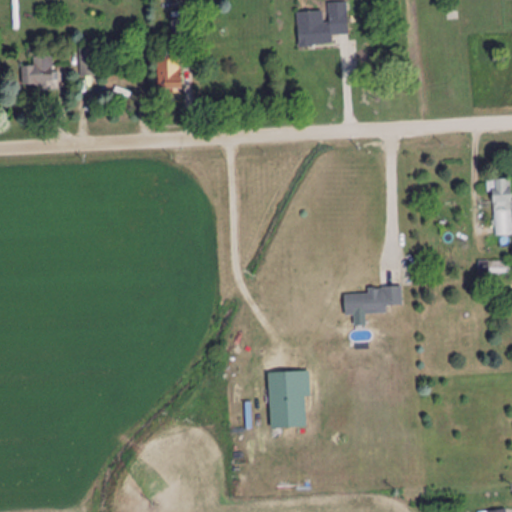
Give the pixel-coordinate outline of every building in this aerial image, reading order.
[(334,47),(333,37),(349,36),(348,3),(327,4),(328,11),(298,13),(299,48),(334,47)] [(185,38),(184,21),(172,22),(173,39),(185,38)] [(101,47),(81,47),(81,77),(101,77),(101,47)] [(182,92),(182,53),(158,53),(158,92),(182,92)] [(23,87),(54,87),(54,58),(34,58),(34,68),(23,68),(23,87)] [(511,237),(511,180),(492,181),(494,238),(511,237)] [(345,292),(346,316),(387,315),(387,308),(403,307),(403,290),(345,292)] [(311,399),(310,374),(269,375),(271,429),(308,427),(307,399),(311,399)]
